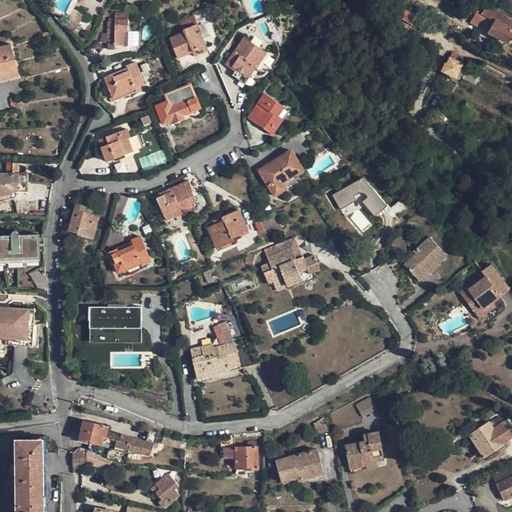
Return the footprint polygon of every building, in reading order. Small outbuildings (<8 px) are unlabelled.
[(495,21),(478,11),(469,26),(482,34),(485,30),(488,33),(495,21)] [(113,23),(107,23),(107,34),(104,33),(100,43),(106,46),(109,40),(108,49),(115,49),(115,45),(123,45),(123,32),(127,31),(127,14),(121,14),(120,12),(116,12),(116,16),(113,16),(113,23)] [(193,15),(179,21),(184,33),(170,39),(178,58),(192,53),(198,50),(199,55),(208,51),(201,32),(197,34),(195,28),(198,27),(193,15)] [(511,32),(511,30),(497,23),(492,33),(508,41),(511,32)] [(246,84),(267,54),(244,38),(226,65),(236,71),(233,76),(246,84)] [(10,44),(0,46),(0,79),(18,75),(10,44)] [(457,78),(463,64),(449,58),(446,64),(449,66),(446,73),(457,78)] [(114,78),(113,75),(105,78),(113,98),(136,89),(137,92),(146,88),(136,63),(127,66),(128,68),(129,71),(114,78)] [(128,68),(113,75),(114,78),(129,71),(128,68)] [(166,95),(167,102),(156,106),(162,124),(172,120),(174,123),(184,119),(183,115),(201,109),(191,85),(166,95)] [(284,108),(264,95),(248,117),(272,135),(282,121),(278,118),(284,108)] [(220,111),(216,103),(208,106),(211,114),(220,111)] [(130,137),(127,129),(98,141),(106,162),(133,151),(128,138),(130,137)] [(284,183),(294,177),(303,171),(290,150),(258,170),(275,197),(287,189),(284,183)] [(0,201),(14,198),(20,190),(27,190),(27,174),(0,173),(0,201)] [(339,209),(360,199),(369,217),(384,210),(367,176),(332,194),(339,209)] [(297,182),(294,177),(284,183),(287,189),(297,182)] [(172,192),(157,199),(166,221),(183,214),(181,209),(195,202),(190,189),(191,188),(188,181),(171,189),(172,192)] [(156,195),(157,199),(172,192),(171,189),(156,195)] [(123,214),(126,197),(116,195),(113,212),(123,214)] [(92,214),(93,210),(77,205),(69,230),(93,237),(100,216),(92,214)] [(224,218),(225,222),(208,228),(216,248),(233,241),(231,237),(248,230),(240,211),(224,218)] [(11,237),(0,237),(0,261),(41,260),(40,235),(19,236),(19,235),(18,234),(17,233),(16,233),(15,232),(13,233),(12,234),(12,235),(11,237)] [(119,252),(117,249),(109,253),(117,273),(125,270),(140,263),(141,266),(150,262),(140,237),(132,240),(133,242),(133,245),(119,252)] [(264,250),(267,257),(291,247),(297,260),(303,257),(295,237),(264,250)] [(430,237),(414,252),(416,255),(406,263),(405,265),(419,281),(429,273),(426,271),(438,260),(441,263),(447,256),(430,237)] [(133,242),(117,249),(119,252),(133,245),(133,242)] [(291,247),(267,257),(270,264),(262,267),(267,284),(276,280),(291,275),(295,283),(296,284),(302,282),(298,272),(307,268),(310,274),(321,270),(314,255),(304,259),(303,257),(297,260),(291,247)] [(404,261),(406,263),(416,255),(414,252),(404,261)] [(254,264),(255,255),(246,254),(244,263),(254,264)] [(429,273),(441,263),(438,260),(426,271),(429,273)] [(142,268),(141,266),(140,263),(125,270),(126,275),(142,268)] [(509,287),(492,265),(482,272),(484,274),(459,293),(479,319),(486,314),(496,307),(493,302),(501,296),(499,293),(509,287)] [(311,277),(310,274),(307,268),(298,272),(302,282),(311,277)] [(280,289),(295,283),(291,275),(276,280),(280,289)] [(63,287),(73,287),(73,278),(63,278),(63,287)] [(110,307),(91,307),(91,320),(101,321),(101,338),(126,338),(126,336),(141,336),(141,327),(131,326),(131,321),(143,321),(143,308),(128,308),(128,305),(110,305),(110,307)] [(0,359),(1,359),(1,356),(8,356),(9,347),(18,348),(18,341),(36,342),(37,311),(9,310),(9,314),(0,313),(0,359)] [(101,338),(101,321),(91,320),(90,343),(143,344),(143,321),(131,321),(131,326),(141,327),(141,336),(126,336),(126,338),(101,338)] [(207,377),(241,369),(234,343),(231,336),(218,340),(221,347),(202,351),(203,356),(193,359),(196,371),(205,369),(207,377)] [(190,349),(193,359),(203,356),(202,351),(201,346),(190,349)] [(196,371),(198,379),(207,377),(205,369),(196,371)] [(377,410),(370,397),(356,405),(363,418),(377,410)] [(500,417),(490,423),(494,429),(504,423),(500,417)] [(324,418),(313,424),(317,436),(328,432),(324,418)] [(107,432),(108,428),(83,421),(79,439),(89,441),(85,450),(122,463),(129,437),(121,435),(121,436),(107,432)] [(494,429),(490,423),(470,436),(483,458),(511,439),(511,433),(505,422),(504,423),(494,429)] [(367,462),(384,459),(379,432),(364,435),(365,443),(346,446),(349,467),(367,464),(367,462)] [(41,511),(40,442),(16,442),(16,511),(41,511)] [(256,442),(246,442),(246,447),(235,447),(235,442),(221,442),(221,456),(235,456),(237,467),(243,468),(244,470),(258,470),(257,448),(256,448),(256,442)] [(324,475),(317,450),(276,461),(282,483),(298,479),(298,482),(324,475)] [(71,467),(76,467),(79,467),(79,465),(82,465),(82,452),(74,452),(71,452),(71,467)] [(385,461),(384,459),(367,462),(367,464),(349,467),(350,470),(366,467),(367,471),(378,469),(377,463),(385,461)] [(511,467),(491,476),(495,485),(500,496),(504,494),(506,498),(511,495),(511,496),(511,467)] [(173,471),(169,475),(178,486),(183,482),(173,471)] [(174,490),(178,486),(169,475),(168,474),(156,485),(160,489),(156,493),(162,500),(159,503),(165,510),(180,496),(174,490)] [(152,488),(156,493),(160,489),(156,485),(152,488)]
